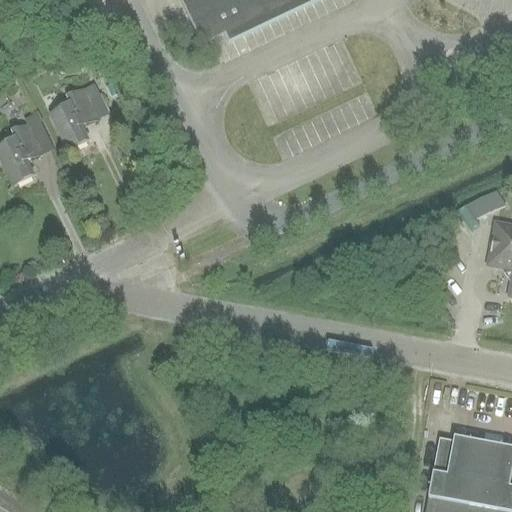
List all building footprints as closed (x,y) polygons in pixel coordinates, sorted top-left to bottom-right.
[(176,0),(191,30),(200,49),(211,43),(223,38),(302,0),(176,0)] [(83,130),(98,123),(84,93),(68,101),(71,108),(51,117),(68,155),(90,145),(83,130)] [(27,165),(42,158),(28,128),(12,135),(15,143),(0,149),(0,162),(13,190),(34,180),(27,165)] [(511,230),(497,227),(490,267),(504,270),(511,281),(511,291),(511,299),(511,298),(511,230)] [(439,443),(436,463),(427,511),(511,511),(511,451),(454,441),(453,445),(439,443)]
